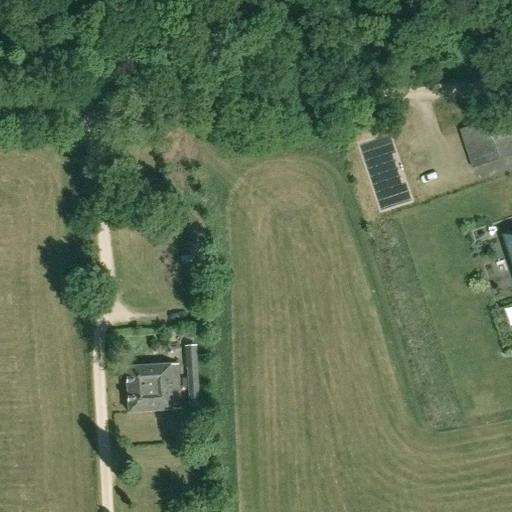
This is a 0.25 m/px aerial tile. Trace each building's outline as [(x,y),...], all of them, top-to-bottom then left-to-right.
[(495,124),(456,136),(469,175),(508,162),(495,124)] [(511,232),(501,236),(511,269),(511,232)] [(195,350),(184,350),(185,369),(196,368),(195,350)] [(125,373),(127,395),(178,391),(176,368),(125,373)] [(178,391),(127,395),(129,418),(180,413),(178,391)] [(199,429),(197,402),(187,403),(189,429),(199,429)] [(120,455),(130,452),(125,430),(114,433),(120,455)]
